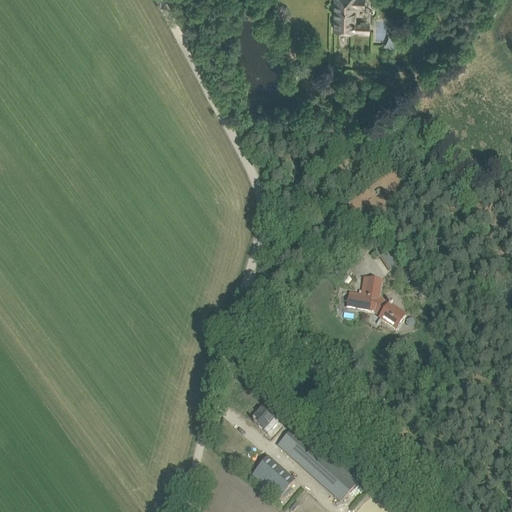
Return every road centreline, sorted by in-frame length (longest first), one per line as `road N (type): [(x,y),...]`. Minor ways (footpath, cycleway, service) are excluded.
road 1 (track): [(231,342),(255,253),(259,195),(158,0)]
road 2 (track): [(231,342),(418,511)]
road 3 (track): [(183,511),(231,342)]
